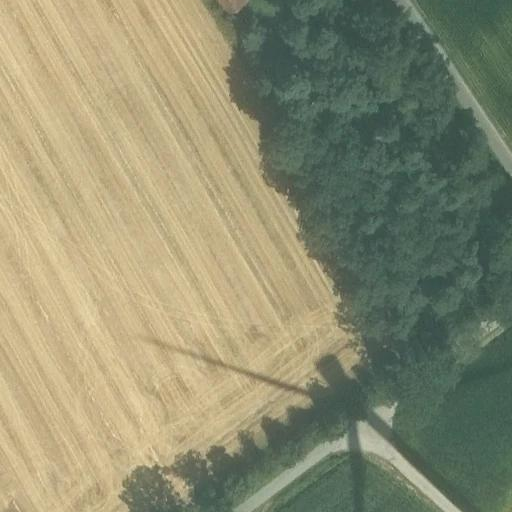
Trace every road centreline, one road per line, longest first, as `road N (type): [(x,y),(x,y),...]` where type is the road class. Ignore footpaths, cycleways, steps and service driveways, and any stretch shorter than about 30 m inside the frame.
road 1 (unclassified): [(250,511),(511,324)]
road 2 (unclassified): [(386,0),(511,198)]
